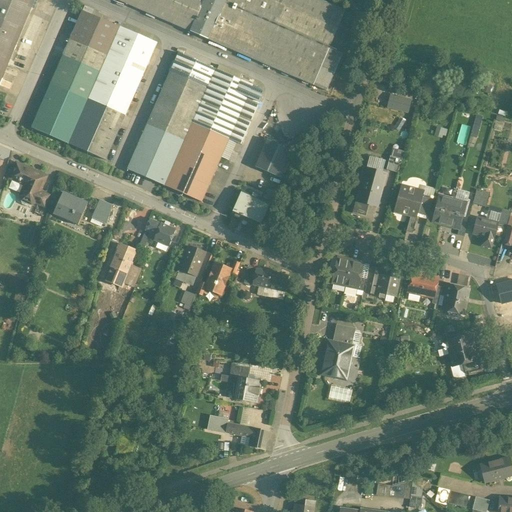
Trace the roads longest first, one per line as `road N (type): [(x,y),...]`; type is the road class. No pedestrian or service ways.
road 1 (residential): [(0,135),(316,273)]
road 2 (residential): [(327,226),(481,271),(511,381)]
road 3 (secondary): [(511,396),(280,466)]
road 4 (residential): [(387,0),(327,226)]
road 5 (residential): [(316,273),(280,466)]
road 6 (secondary): [(280,466),(146,511)]
